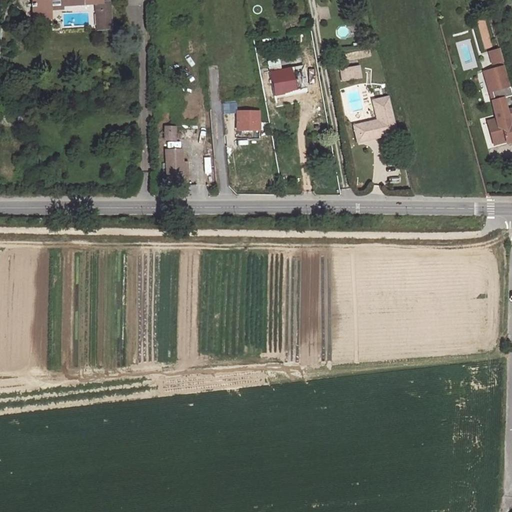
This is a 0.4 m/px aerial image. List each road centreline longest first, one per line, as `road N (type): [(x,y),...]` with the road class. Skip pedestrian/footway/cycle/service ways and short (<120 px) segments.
road 1 (tertiary): [(0,207),(511,209)]
road 2 (unknown): [(360,207),(312,0)]
